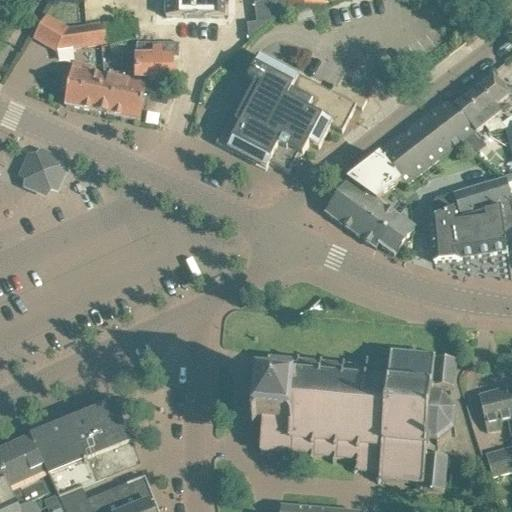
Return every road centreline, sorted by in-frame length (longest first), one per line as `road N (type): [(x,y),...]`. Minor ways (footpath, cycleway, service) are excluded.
road 1 (residential): [(279,234),(307,189),(511,31)]
road 2 (tertiary): [(279,234),(0,110)]
road 3 (tertiary): [(511,306),(408,287),(279,234)]
road 4 (unclassified): [(0,401),(191,313)]
road 5 (tertiary): [(200,511),(200,334),(191,313)]
road 6 (tertiary): [(191,313),(257,279),(279,234)]
